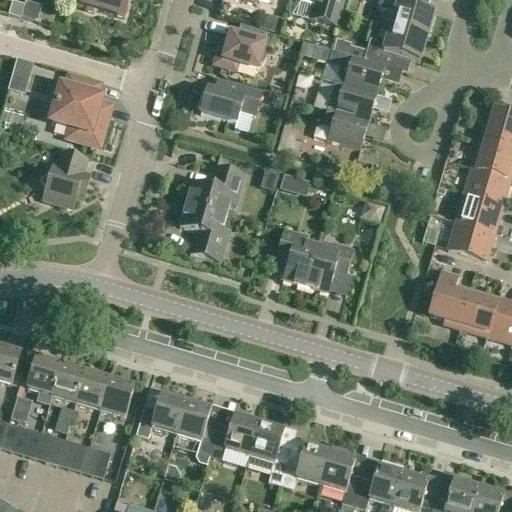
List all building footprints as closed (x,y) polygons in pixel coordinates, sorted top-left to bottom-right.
[(83,0),(81,8),(84,9),(86,12),(93,15),(96,13),(124,21),(129,0),(83,0)] [(336,29),(343,4),(330,1),(330,0),(300,0),(300,4),(311,7),(314,12),(311,22),(336,29)] [(390,30),(427,41),(434,16),(410,9),(412,0),(380,0),(378,8),(380,11),(394,16),(390,30)] [(427,41),(390,30),(383,54),(368,50),(364,64),(385,70),(391,72),(395,58),(420,66),(427,41)] [(265,61),(265,58),(265,54),(263,51),(264,47),(263,47),(266,36),(251,31),(247,43),(230,38),(227,50),(220,48),(214,68),(234,73),(236,67),(257,72),(258,69),(261,67),(263,64),(265,61)] [(385,70),(364,64),(316,50),(312,62),(328,67),(348,73),(344,88),(335,86),(376,98),(385,70)] [(28,66),(16,63),(13,75),(25,78),(28,66)] [(98,89),(69,80),(68,82),(71,83),(68,92),(61,90),(51,124),(70,130),(67,141),(99,150),(110,110),(99,107),(101,102),(95,100),(98,89)] [(200,117),(236,127),(240,115),(255,119),(261,96),(218,84),(214,95),(207,93),(200,117)] [(327,113),(327,114),(368,126),(376,98),(335,86),(330,102),(339,105),(335,116),(327,113)] [(368,126),(327,114),(322,130),(330,132),(327,145),(341,149),(346,150),(360,154),(368,126)] [(472,172),(510,183),(511,176),(511,118),(494,114),(489,130),(484,129),(479,148),(472,172)] [(86,165),(60,157),(57,170),(53,169),(50,179),(40,184),(46,195),(43,204),(72,213),(75,202),(83,204),(90,180),(82,177),(86,165)] [(186,208),(226,219),(229,207),(236,209),(245,179),(214,170),(209,190),(192,185),(186,208)] [(472,172),(464,197),(503,208),(510,183),(472,172)] [(503,208),(464,197),(456,225),(494,237),(503,208)] [(226,219),(186,208),(179,231),(195,235),(189,257),(220,266),(229,234),(222,232),(226,219)] [(494,237),(456,225),(448,253),(486,265),(494,237)] [(305,291),(317,251),(294,244),(296,238),(284,234),(276,260),(288,264),(283,284),(305,291)] [(317,251),(305,291),(328,297),(334,277),(346,280),(353,254),(341,250),(339,257),(317,251)] [(486,340),(497,302),(456,290),(458,280),(440,275),(428,318),(445,323),(443,328),(486,340)] [(511,345),(511,306),(497,302),(486,340),(511,348),(511,345)] [(0,350),(0,386),(11,389),(21,357),(0,350)] [(51,400),(60,368),(35,361),(26,393),(51,400)] [(84,376),(60,368),(51,400),(75,407),(84,376)] [(84,376),(75,407),(99,414),(109,383),(84,376)] [(133,390),(109,383),(99,414),(124,422),(133,390)] [(175,438),(185,405),(160,398),(156,412),(144,409),(136,438),(148,442),(151,431),(175,438)] [(185,405),(175,438),(201,445),(198,457),(209,460),(218,431),(206,428),(210,412),(185,405)] [(229,434),(218,431),(209,460),(221,463),(224,452),(249,460),(259,426),(233,419),(229,434)] [(283,433),(259,426),(249,460),(274,467),(271,478),(283,481),(289,460),(291,452),(279,449),(283,433)] [(7,427),(0,450),(0,452),(11,456),(18,431),(7,427)] [(30,434),(18,431),(11,456),(22,460),(30,434)] [(41,438),(30,434),(22,460),(34,463),(41,438)] [(41,438),(34,463),(45,466),(53,441),(41,438)] [(53,441),(45,466),(57,470),(64,444),(53,441)] [(76,448),(64,444),(57,470),(68,473),(76,448)] [(87,451),(76,448),(68,473),(80,476),(87,451)] [(289,460),(283,481),(280,489),(293,492),(296,482),(320,489),(330,456),(305,449),(301,463),(289,460)] [(99,454),(87,451),(80,476),(91,480),(99,454)] [(110,458),(99,454),(91,480),(103,483),(110,458)] [(330,456),(320,489),(345,496),(342,508),(353,511),(362,482),(350,479),(354,463),(330,456)] [(362,482),(353,511),(356,511),(366,511),(368,503),(381,507),(380,511),(392,511),(393,510),(403,477),(392,474),(394,468),(382,465),(380,470),(378,470),(373,485),(362,482)] [(428,484),(403,477),(393,510),(398,511),(431,511),(435,503),(423,500),(428,484)] [(435,503),(431,511),(472,511),(479,491),(453,483),(449,499),(437,495),(435,503)] [(499,511),(503,498),(479,491),(472,511),(499,511)] [(0,500),(0,511),(4,511),(8,506),(0,500)]
